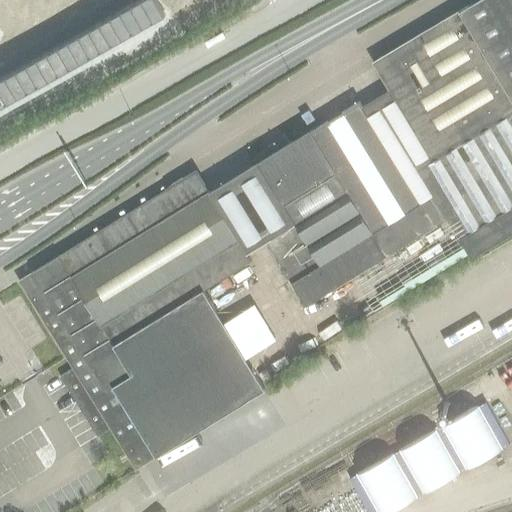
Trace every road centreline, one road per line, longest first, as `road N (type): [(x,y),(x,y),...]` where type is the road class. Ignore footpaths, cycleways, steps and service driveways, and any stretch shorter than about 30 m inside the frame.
road 1 (secondary): [(0,260),(386,0)]
road 2 (secondary): [(378,0),(155,118),(0,220)]
